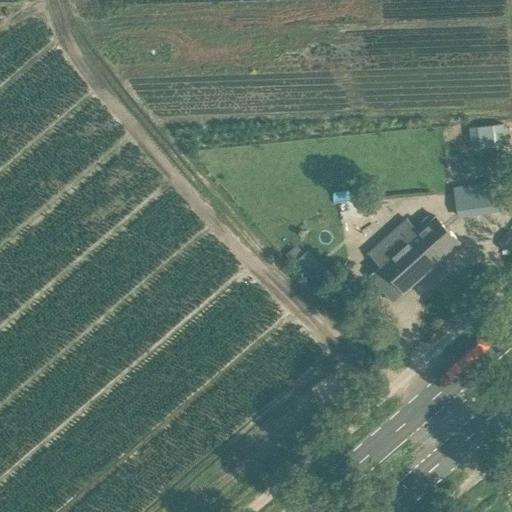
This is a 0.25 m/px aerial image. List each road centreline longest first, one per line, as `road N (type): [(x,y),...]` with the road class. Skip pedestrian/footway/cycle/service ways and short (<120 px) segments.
road 1 (primary): [(511,330),(305,511)]
road 2 (primary): [(384,511),(511,400)]
